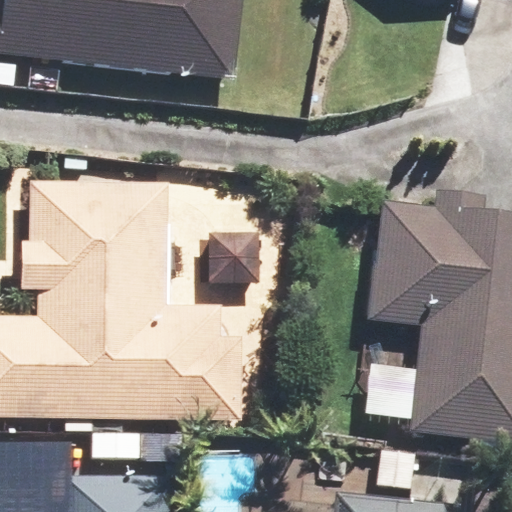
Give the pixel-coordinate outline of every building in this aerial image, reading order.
[(0,0),(0,52),(229,78),(237,0),(0,0)] [(0,317),(0,415),(233,419),(234,340),(215,340),(215,308),(162,307),(164,184),(22,182),(21,291),(32,291),(32,318),(0,317)] [(511,447),(511,214),(478,211),(480,196),(431,191),(429,205),(378,200),(365,322),(418,328),(406,436),(511,447)] [(251,287),(254,232),(202,229),(199,284),(251,287)] [(81,431),(19,428),(18,460),(80,463),(81,431)] [(416,453),(367,451),(366,491),(414,493),(416,453)] [(162,511),(162,478),(58,480),(58,511),(162,511)] [(451,511),(452,505),(330,493),(328,511),(451,511)]
